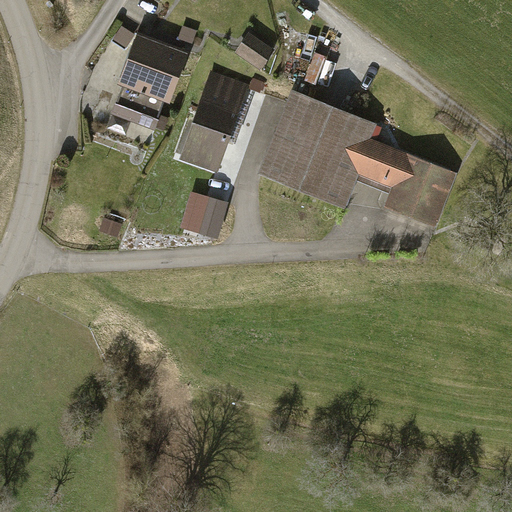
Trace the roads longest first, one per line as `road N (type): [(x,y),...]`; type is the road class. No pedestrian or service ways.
road 1 (tertiary): [(5,0),(26,43),(40,113),(17,254),(0,282)]
road 2 (track): [(304,0),(511,155)]
road 3 (track): [(117,0),(40,113)]
